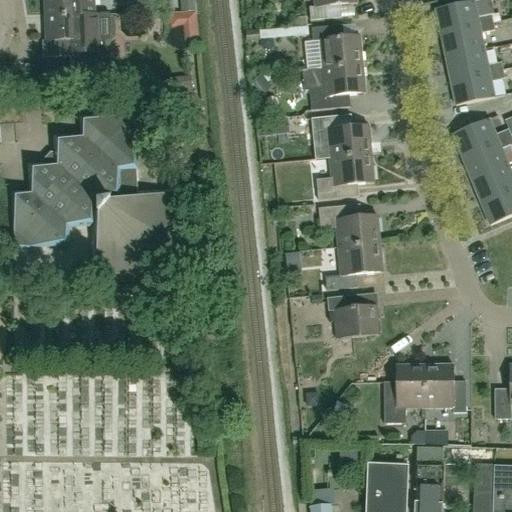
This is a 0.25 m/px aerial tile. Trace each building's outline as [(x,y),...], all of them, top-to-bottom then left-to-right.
[(94,0),(45,0),(46,19),(96,17),(96,15),(94,0)] [(356,0),(314,0),(315,6),(309,7),(311,20),(341,17),(340,5),(356,4),(356,0)] [(491,13),(477,17),(474,2),(435,10),(440,35),(494,24),(491,13)] [(190,50),(205,47),(199,13),(174,17),(177,31),(187,29),(190,50)] [(96,17),(46,19),(48,43),(71,42),(72,56),(110,54),(110,44),(115,38),(115,18),(112,18),(109,15),(96,15),(96,17)] [(494,24),(440,35),(445,59),(484,51),(480,32),(495,29),(494,24)] [(343,38),(342,27),(342,25),(311,28),(312,42),(305,43),(307,70),(321,68),(362,64),(359,36),(356,36),(343,38)] [(484,51),(445,59),(450,83),(504,72),(501,61),(487,64),(484,51)] [(362,64),(321,68),(323,89),(308,90),(310,111),(350,107),(349,95),(365,93),(362,64)] [(504,72),(450,83),(456,107),(494,99),(490,80),(505,77),(504,72)] [(171,87),(172,96),(193,94),(192,84),(171,87)] [(330,159),(371,155),(368,126),(352,127),(350,115),(320,118),(321,131),(327,130),(330,159)] [(93,226),(96,276),(145,273),(173,243),(170,194),(139,196),(137,169),(139,169),(138,148),(136,148),(135,123),(137,122),(130,117),(128,119),(104,121),(104,118),(83,120),(83,121),(81,122),(82,138),(56,140),(57,156),(52,156),(47,161),(48,167),(31,168),(32,195),(13,196),(15,208),(13,208),(14,221),(15,221),(17,243),(15,245),(20,248),(21,248),(43,246),(43,248),(56,247),(56,246),(68,245),(67,228),(93,226)] [(462,157),(511,135),(511,134),(509,128),(495,134),(488,118),(453,134),(462,157)] [(511,135),(462,157),(472,179),(508,163),(508,166),(511,164),(511,160),(509,154),(505,156),(501,149),(511,143),(511,135)] [(371,155),(330,159),(332,179),(316,181),(318,201),(359,197),(358,185),(374,184),(371,155)] [(472,179),(482,201),(511,187),(511,173),(508,166),(508,163),(472,179)] [(511,187),(482,201),(491,224),(511,214),(511,187)] [(321,231),(335,229),(337,248),(380,244),(377,215),(360,217),(359,205),(319,209),(321,231)] [(380,244),(337,248),(340,276),(325,277),(326,291),(358,288),(357,276),(383,273),(380,244)] [(17,278),(17,289),(31,289),(30,278),(17,278)] [(337,340),(379,336),(376,307),(360,309),(358,297),(327,300),(330,324),(335,323),(337,340)] [(452,414),(465,413),(465,382),(454,382),(453,365),(425,366),(425,408),(452,408),(452,414)] [(511,404),(511,365),(510,365),(511,390),(494,390),(495,420),(511,420),(511,405),(511,404)] [(425,408),(425,366),(395,366),(396,383),(383,383),(383,424),(405,424),(405,408),(425,408)] [(123,404),(124,380),(110,379),(110,404),(123,404)] [(171,379),(147,380),(147,389),(172,389),(171,379)] [(491,447),(489,423),(475,424),(476,447),(491,447)] [(441,511),(443,468),(444,449),(430,449),(417,448),(417,467),(415,511),(441,511)] [(368,465),(366,511),(405,511),(407,466),(397,466),(381,465),(368,465)] [(492,511),(494,466),(475,466),(474,473),(473,511),(472,511),(458,511),(457,511),(492,511)] [(511,511),(511,467),(494,466),(492,511),(511,511)]
